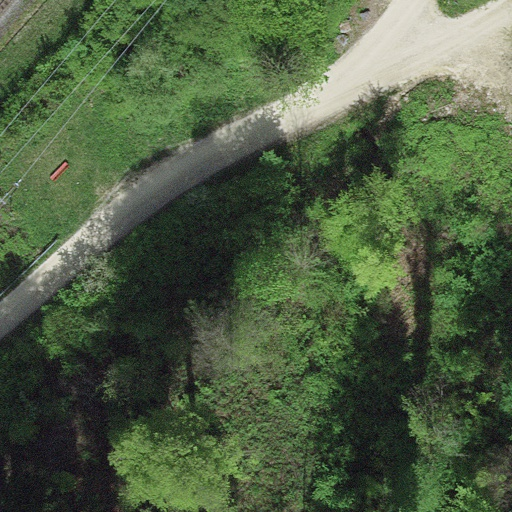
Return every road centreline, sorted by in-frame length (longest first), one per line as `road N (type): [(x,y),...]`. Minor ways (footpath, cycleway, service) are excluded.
road 1 (unclassified): [(0,336),(149,203),(317,103),(417,0)]
road 2 (track): [(374,51),(463,40),(511,3)]
